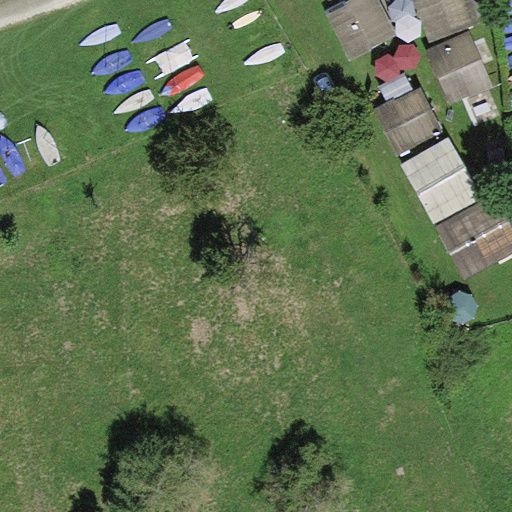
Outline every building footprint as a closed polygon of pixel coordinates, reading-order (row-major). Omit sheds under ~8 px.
[(338,0),(330,5),(358,56),(404,31),(387,0),(338,0)] [(480,0),(421,0),(435,36),(487,17),(480,0)] [(477,24),(433,42),(455,97),(499,79),(477,24)] [(380,102),(401,149),(448,128),(426,81),(380,102)] [(458,130),(412,147),(460,274),(511,255),(511,198),(510,193),(485,202),(458,130)]
